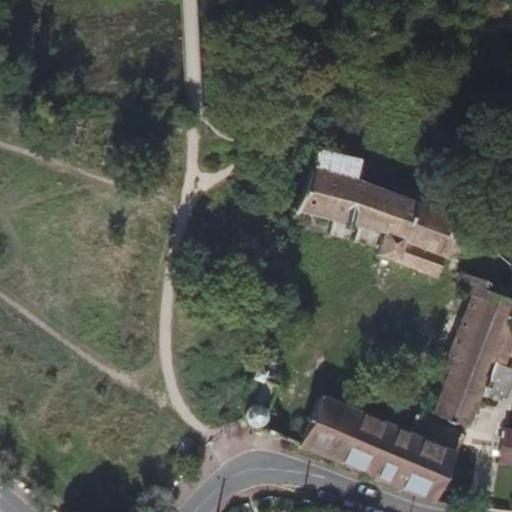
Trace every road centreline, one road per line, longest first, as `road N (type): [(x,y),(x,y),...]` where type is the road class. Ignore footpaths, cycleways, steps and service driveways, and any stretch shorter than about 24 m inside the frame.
road 1 (track): [(417,317),(364,304),(277,422),(267,469)]
road 2 (residential): [(400,511),(267,469),(232,475),(191,511)]
